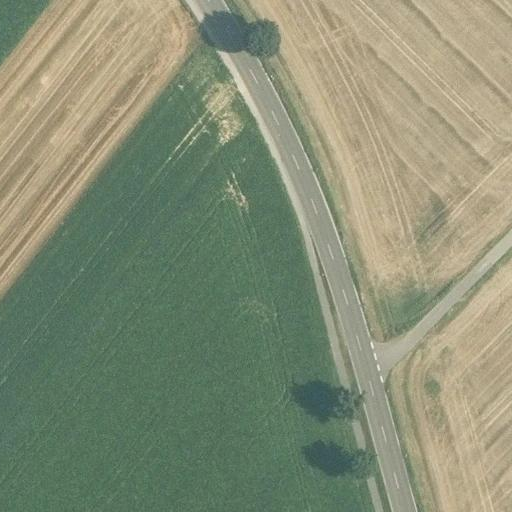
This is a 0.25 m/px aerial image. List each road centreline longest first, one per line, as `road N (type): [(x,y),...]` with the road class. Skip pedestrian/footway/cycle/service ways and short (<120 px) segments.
road 1 (tertiary): [(413,511),(307,157),(219,0)]
road 2 (track): [(511,269),(383,395)]
